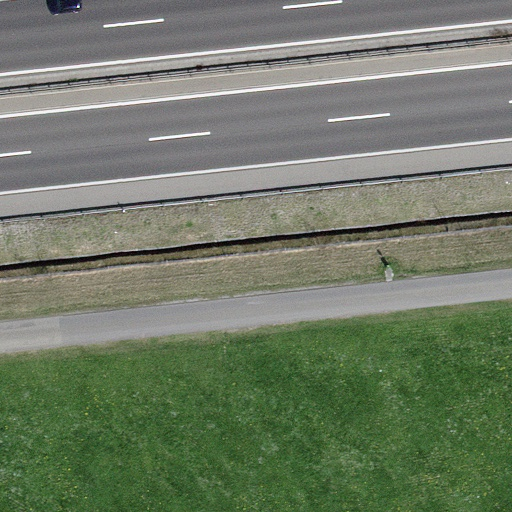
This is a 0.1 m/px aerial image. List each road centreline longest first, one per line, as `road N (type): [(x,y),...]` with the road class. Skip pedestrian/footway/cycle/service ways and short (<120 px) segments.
road 1 (motorway): [(0,157),(511,103)]
road 2 (track): [(511,271),(0,323)]
road 3 (motorway): [(361,0),(0,37)]
